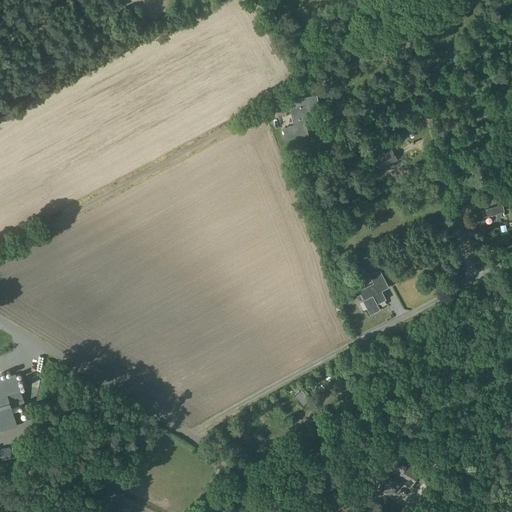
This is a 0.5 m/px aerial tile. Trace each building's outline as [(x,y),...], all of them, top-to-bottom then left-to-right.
[(467,17),(461,8),(448,16),(454,25),(467,17)] [(433,35),(437,32),(434,26),(429,29),(433,35)] [(294,126),(283,128),(285,139),(307,134),(303,116),(306,111),(305,105),(290,108),(294,126)] [(397,159),(392,150),(385,154),(382,148),(375,152),(379,158),(374,161),(378,170),(397,159)] [(503,220),(501,213),(504,212),(502,205),(483,210),(484,217),(496,214),(498,221),(499,222),(500,222),(501,222),(502,221),(503,220)] [(386,299),(380,287),(387,283),(381,273),(379,269),(369,275),(373,282),(358,290),(363,299),(362,300),(363,301),(364,300),(368,308),(376,304),(376,305),(377,305),(377,304),(386,299)] [(388,303),(399,299),(394,284),(383,287),(388,303)] [(0,430),(16,425),(11,412),(24,407),(13,381),(0,384),(0,430)] [(396,434),(391,443),(411,455),(416,446),(396,434)] [(287,457),(293,445),(280,439),(274,451),(287,457)] [(10,447),(0,448),(0,461),(12,460),(10,447)] [(401,459),(392,476),(385,473),(378,488),(392,495),(399,480),(410,487),(418,474),(410,469),(412,465),(401,459)]
